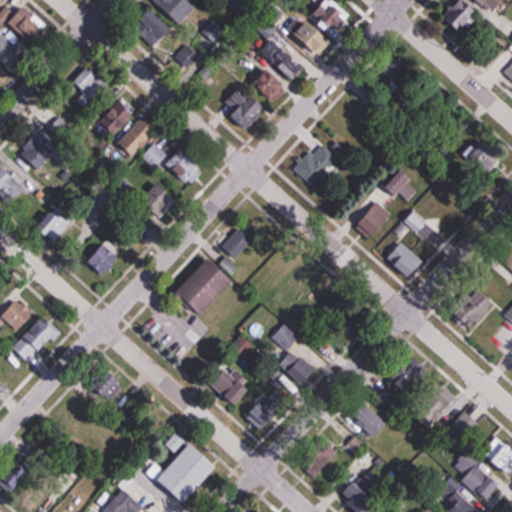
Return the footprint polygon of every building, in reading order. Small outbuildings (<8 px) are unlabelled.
[(158,0),(157,1),(180,24),(197,6),(191,0),(158,0)] [(353,17),(333,0),(323,0),(296,34),(321,55),(353,17)] [(478,13),(464,0),(460,0),(445,15),(461,30),(478,13)] [(478,0),(493,14),(505,0),(478,0)] [(11,18),(32,45),(48,33),(27,6),(11,18)] [(182,41),(151,8),(131,26),(162,60),(182,41)] [(25,57),(1,33),(0,34),(0,58),(12,70),(25,57)] [(306,69),(273,37),(261,49),(294,82),(306,69)] [(186,67),(198,57),(188,45),(176,55),(186,67)] [(394,94),(411,72),(394,59),(377,81),(394,94)] [(268,67),(255,81),(275,102),(289,88),(268,67)] [(83,89),(74,100),(86,110),(108,84),(89,69),(77,84),(83,89)] [(227,104),(236,110),(231,116),(250,130),(267,105),(239,86),(227,104)] [(135,113),(121,98),(98,121),(113,136),(135,113)] [(48,127),(64,143),(76,132),(60,116),(48,127)] [(119,142),(135,156),(157,129),(141,116),(119,142)] [(60,147),(40,129),(19,150),(39,169),(60,147)] [(317,182),(325,170),(333,174),(348,151),(332,140),(328,147),(318,140),(299,169),(317,182)] [(473,173),(497,165),(490,141),(466,149),(473,173)] [(141,156),(154,169),(168,155),(155,142),(141,156)] [(166,162),(189,186),(205,170),(182,147),(166,162)] [(29,185),(5,162),(0,167),(0,193),(11,204),(29,185)] [(413,205),(427,185),(402,168),(388,188),(413,205)] [(177,199),(160,181),(141,200),(159,218),(177,199)] [(64,199),(39,224),(54,239),(80,213),(64,199)] [(221,247),(236,261),(257,239),(242,225),(221,247)] [(124,237),(104,231),(94,268),(114,274),(124,237)] [(511,276),(511,304),(504,314),(511,320),(511,245),(497,263),(511,276)] [(203,314),(235,278),(210,256),(179,292),(203,314)] [(474,327),(496,305),(478,287),(456,310),(474,327)] [(34,314),(18,297),(0,314),(17,331),(34,314)] [(61,333),(44,316),(12,347),(29,365),(61,333)] [(279,363),(304,388),(320,372),(295,346),(279,363)] [(376,400),(394,413),(427,370),(410,356),(376,400)] [(212,385),(236,405),(253,384),(229,364),(212,385)] [(250,399),(254,422),(285,417),(281,393),(250,399)] [(369,438),(386,428),(372,405),(356,415),(369,438)] [(186,503),(218,466),(191,442),(159,480),(186,503)] [(492,459),(511,476),(511,474),(511,445),(507,442),(492,459)] [(36,468),(37,469),(51,455),(42,446),(28,461),(24,457),(3,477),(16,489),(36,468)] [(486,502),(504,483),(468,450),(450,469),(486,502)] [(328,462),(315,453),(305,468),(317,477),(328,462)] [(342,492),(358,511),(368,511),(386,498),(366,473),(342,492)] [(36,480),(26,503),(42,510),(52,487),(36,480)] [(477,511),(477,501),(462,501),(462,484),(444,484),(444,511),(477,511)]
